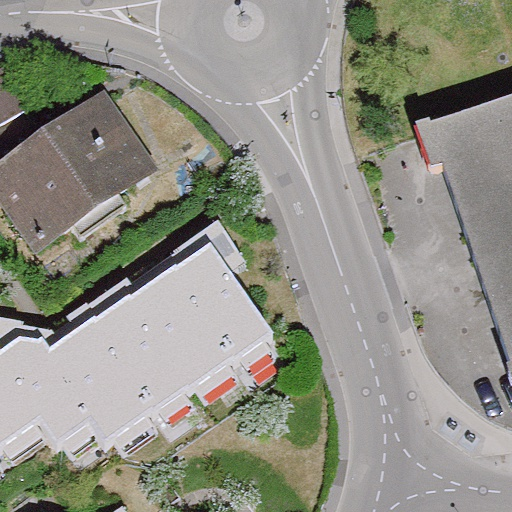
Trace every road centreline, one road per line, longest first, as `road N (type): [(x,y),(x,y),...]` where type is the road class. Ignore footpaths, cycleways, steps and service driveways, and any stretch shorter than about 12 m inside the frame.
road 1 (residential): [(403,471),(294,110),(250,11)]
road 2 (residential): [(250,11),(0,14)]
